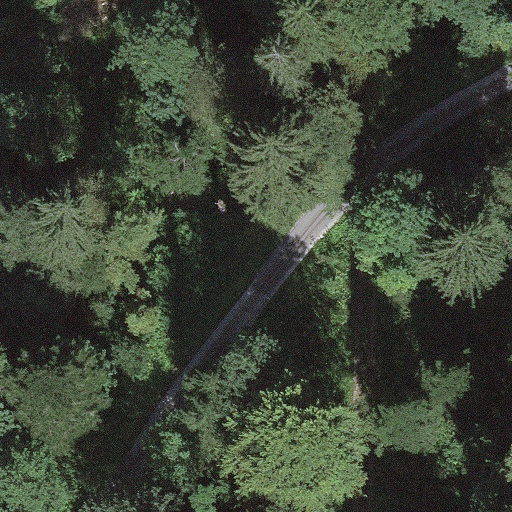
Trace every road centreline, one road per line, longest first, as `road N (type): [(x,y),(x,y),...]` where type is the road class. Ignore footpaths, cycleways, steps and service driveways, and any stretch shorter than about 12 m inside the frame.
road 1 (track): [(108,511),(162,422),(309,233),(394,149),(511,77)]
road 2 (track): [(368,511),(361,182)]
